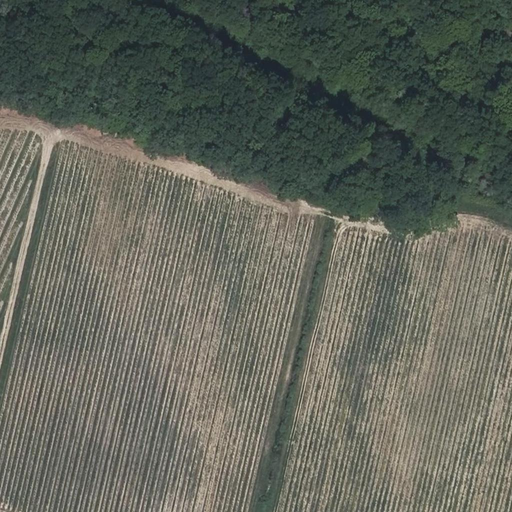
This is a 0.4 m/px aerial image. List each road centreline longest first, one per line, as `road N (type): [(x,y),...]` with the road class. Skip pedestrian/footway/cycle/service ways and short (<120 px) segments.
road 1 (track): [(0,112),(367,221),(411,229),(467,217),(511,231)]
road 2 (track): [(148,0),(411,135),(459,172),(467,217)]
